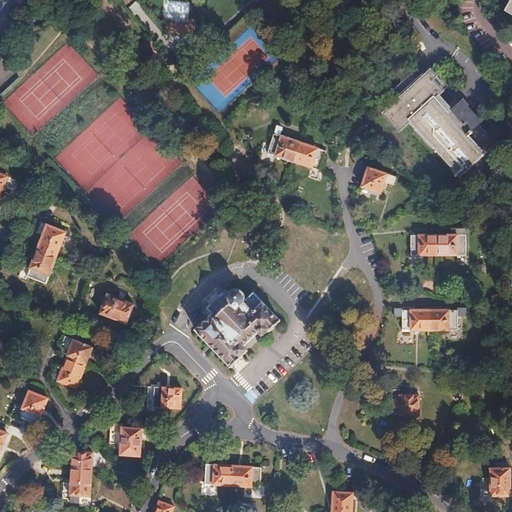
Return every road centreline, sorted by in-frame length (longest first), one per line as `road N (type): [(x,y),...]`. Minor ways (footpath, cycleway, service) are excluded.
road 1 (residential): [(0,487),(163,345),(184,350),(214,381),(216,399)]
road 2 (residential): [(332,451),(331,426),(377,306),(345,220),(341,169)]
road 3 (residential): [(453,511),(418,487),(332,451)]
